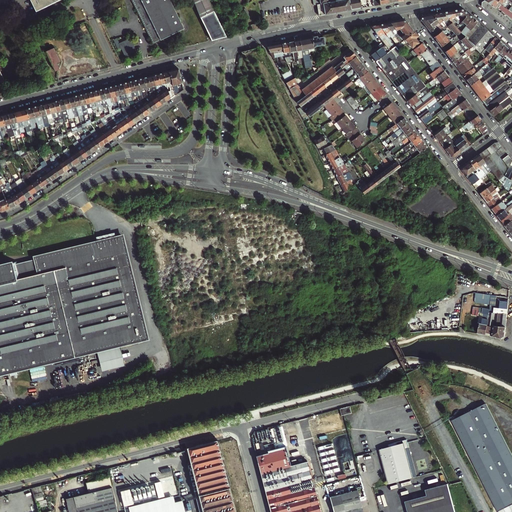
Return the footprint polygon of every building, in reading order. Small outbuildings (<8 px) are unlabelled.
[(30,0),(37,12),(59,0),(30,0)] [(170,0),(131,0),(152,43),(184,28),(174,5),(170,0)] [(208,0),(193,0),(200,17),(210,38),(212,40),(226,37),(208,0)] [(319,0),(320,0),(321,4),(323,3),(325,15),(361,8),(359,0),(319,0)] [(511,22),(495,9),(484,0),(482,2),(482,6),(511,31),(511,22)] [(485,0),(484,0),(495,9),(497,7),(511,18),(511,13),(495,0),(485,0)] [(511,2),(508,0),(495,0),(511,13),(511,6),(511,5),(511,2)] [(321,4),(317,4),(319,16),(325,15),(323,3),(321,4)] [(461,9),(450,11),(461,23),(468,14),(464,10),(461,9)] [(459,25),(461,23),(450,11),(443,12),(453,24),(456,28),(458,26),(457,25),(458,24),(459,25)] [(453,24),(443,12),(437,13),(448,27),(453,24)] [(448,27),(437,13),(432,14),(439,23),(440,24),(443,28),(445,30),(448,27)] [(435,25),(439,23),(432,14),(423,16),(421,20),(433,36),(439,31),(437,28),(437,27),(435,25)] [(468,14),(461,23),(459,25),(458,24),(457,25),(458,26),(456,28),(460,32),(472,17),(468,14)] [(472,17),(460,32),(464,37),(467,39),(480,24),(472,17)] [(403,20),(390,22),(404,40),(406,38),(415,32),(406,21),(403,20)] [(390,22),(385,23),(395,37),(398,35),(403,41),(404,40),(390,22)] [(379,24),(387,36),(389,35),(397,45),(399,44),(398,43),(399,42),(395,37),(385,23),(379,24)] [(371,26),(385,44),(390,40),(387,36),(379,24),(371,26)] [(480,24),(467,39),(473,46),(477,50),(480,54),(486,47),(488,45),(495,37),(480,24)] [(453,38),(456,35),(460,32),(456,28),(452,31),(454,33),(451,36),(453,38)] [(438,42),(449,33),(448,32),(446,29),(445,30),(442,31),(434,37),(438,42)] [(418,36),(415,32),(406,38),(408,41),(412,47),(414,49),(423,43),(420,40),(418,42),(415,38),(418,36)] [(445,52),(453,45),(460,40),(464,37),(460,32),(456,35),(453,38),(449,40),(441,47),(445,52)] [(451,36),(449,33),(438,42),(441,47),(449,40),(453,38),(451,36)] [(317,38),(317,36),(312,37),(314,47),(325,44),(324,41),(325,40),(325,37),(323,37),(317,38)] [(299,40),(303,57),(304,61),(305,68),(312,67),(309,52),(315,50),(314,47),(312,37),(299,40)] [(464,37),(460,40),(467,48),(465,50),(466,51),(473,46),(467,39),(464,37)] [(495,37),(488,45),(491,47),(489,49),(482,57),(484,59),(500,41),(495,37)] [(404,40),(405,42),(410,49),(412,47),(408,41),(406,38),(404,40)] [(125,57),(136,52),(129,39),(119,44),(116,39),(113,40),(117,49),(121,47),(125,57)] [(294,41),(298,59),(303,57),(299,40),(294,41)] [(371,55),(376,62),(395,46),(390,40),(385,44),(371,55)] [(403,41),(399,44),(397,45),(395,46),(397,49),(405,42),(404,40),(403,41)] [(288,42),(292,58),(294,58),(294,61),(296,61),(297,64),(299,64),(298,59),(294,41),(288,42)] [(500,41),(484,59),(488,63),(489,64),(490,62),(488,60),(495,52),(497,54),(505,45),(500,41)] [(292,63),(292,58),(288,42),(282,43),(285,59),(286,62),(287,63),(290,62),(290,63),(292,63)] [(283,64),(286,62),(285,59),(282,43),(266,46),(273,57),(279,54),(281,60),(283,64)] [(418,56),(420,54),(427,49),(423,43),(414,49),(414,50),(418,56)] [(505,45),(497,54),(496,54),(499,56),(495,61),(496,62),(495,63),(496,64),(503,57),(509,49),(505,45)] [(395,46),(376,62),(381,68),(401,53),(397,49),(395,46)] [(449,57),(458,51),(457,50),(454,47),(446,53),(449,57)] [(62,62),(55,48),(46,52),(55,70),(59,68),(62,62)] [(424,58),(430,66),(431,65),(437,61),(427,49),(420,54),(424,59),(424,58)] [(511,51),(509,49),(503,57),(507,60),(505,62),(511,67),(511,65),(511,51)] [(297,102),(304,97),(310,92),(316,87),(323,82),(329,78),(335,73),(341,68),(356,56),(352,51),(343,57),(346,60),(336,68),(333,65),(302,90),(297,83),(297,84),(296,78),(294,78),(286,83),(297,102)] [(459,52),(458,51),(449,57),(452,61),(461,55),(459,52)] [(465,52),(461,55),(452,61),(456,66),(467,58),(468,57),(465,52)] [(401,53),(381,68),(386,75),(406,59),(404,57),(401,53)] [(27,71),(19,56),(13,59),(20,74),(27,71)] [(360,61),(356,56),(341,68),(345,73),(352,67),(360,61)] [(319,70),(331,61),(328,57),(322,62),(323,63),(318,67),(319,70)] [(463,75),(473,67),(474,66),(467,58),(456,66),(463,75)] [(408,63),(406,59),(386,75),(397,88),(416,72),(408,63)] [(435,70),(441,66),(437,61),(431,65),(435,70)] [(361,62),(353,68),(346,74),(347,75),(348,76),(349,78),(364,67),(361,62)] [(444,71),(441,66),(435,70),(433,72),(430,74),(432,77),(433,77),(434,79),(444,71)] [(479,79),(483,76),(488,72),(486,69),(484,66),(476,72),(466,80),(471,85),(479,79)] [(364,67),(349,78),(353,83),(359,78),(368,71),(364,67)] [(463,75),(466,80),(476,72),(473,67),(463,75)] [(345,73),(341,68),(335,73),(338,78),(345,73)] [(483,101),(494,91),(506,83),(506,82),(501,78),(493,68),(488,72),(483,76),(485,80),(482,83),(479,79),(471,85),(483,101)] [(184,90),(178,69),(169,71),(175,93),(177,92),(178,94),(184,90)] [(286,83),(294,78),(292,73),(290,70),(282,74),(286,83)] [(167,87),(168,89),(170,99),(178,94),(177,92),(175,93),(169,71),(164,72),(167,87)] [(359,78),(366,85),(374,79),(368,71),(359,78)] [(444,71),(434,79),(429,83),(431,85),(435,83),(436,84),(439,82),(439,83),(448,76),(444,71)] [(164,72),(158,74),(161,85),(162,84),(163,87),(161,88),(162,88),(162,90),(167,87),(164,72)] [(418,75),(416,72),(397,88),(402,94),(421,79),(418,75)] [(332,82),(338,78),(335,73),(329,78),(332,82)] [(157,89),(153,75),(148,77),(152,90),(157,89)] [(152,90),(148,77),(143,78),(146,91),(147,94),(148,96),(149,96),(153,94),(152,92),(151,92),(149,91),(152,90)] [(435,96),(434,97),(438,102),(457,87),(449,77),(443,81),(447,86),(444,89),(446,92),(444,92),(437,98),(437,97),(436,97),(435,96)] [(143,78),(138,79),(142,92),(146,91),(143,78)] [(332,82),(329,78),(323,82),(326,87),(332,82)] [(353,83),(349,78),(343,83),(347,87),(353,83)] [(138,79),(133,80),(137,96),(140,95),(141,97),(138,99),(139,101),(140,100),(143,98),(143,97),(142,92),(138,79)] [(372,93),(380,87),(374,79),(366,85),(363,87),(369,95),(372,93)] [(422,80),(421,79),(402,94),(407,101),(426,86),(422,80)] [(133,80),(128,82),(132,97),(137,96),(133,80)] [(132,97),(128,82),(123,83),(127,99),(132,97)] [(326,87),(323,82),(316,87),(320,92),(326,87)] [(123,83),(118,84),(122,100),(127,99),(123,83)] [(347,87),(343,83),(337,88),(341,92),(347,87)] [(506,83),(494,91),(483,101),(486,106),(506,91),(510,88),(510,87),(506,83)] [(122,100),(118,84),(113,86),(116,97),(117,101),(118,104),(123,102),(122,100)] [(411,106),(424,97),(421,93),(428,88),(427,87),(426,86),(407,101),(411,106)] [(112,103),(108,87),(103,88),(108,104),(108,106),(111,106),(111,103),(112,103)] [(320,92),(316,87),(310,92),(313,97),(320,92)] [(386,94),(380,87),(372,93),(377,100),(386,94)] [(461,93),(457,87),(438,102),(441,105),(442,107),(445,105),(442,102),(450,96),(452,100),(461,93)] [(108,104),(103,88),(98,90),(103,107),(103,108),(106,107),(105,105),(108,104)] [(341,92),(337,88),(331,93),(334,97),(336,96),(339,93),(341,92)] [(168,89),(161,94),(166,102),(170,99),(168,89)] [(98,90),(93,91),(98,109),(101,109),(101,107),(103,107),(98,90)] [(98,109),(93,91),(88,92),(92,108),(93,111),(94,112),(97,112),(96,110),(98,109)] [(166,102),(161,94),(159,91),(157,92),(159,95),(156,97),(162,105),(166,102)] [(431,93),(430,91),(428,93),(424,97),(411,106),(419,116),(438,102),(434,97),(431,94),(431,93)] [(494,116),(511,101),(511,98),(506,91),(486,106),(494,116)] [(88,92),(83,94),(88,109),(89,113),(92,112),(92,111),(91,108),(92,108),(88,92)] [(308,102),(313,97),(310,92),(304,97),(308,102)] [(153,94),(149,96),(158,108),(162,105),(156,97),(154,93),(153,94)] [(334,97),(331,93),(325,98),(328,102),(332,99),(333,98),(334,97)] [(369,95),(375,102),(377,100),(372,93),(369,95)] [(461,93),(452,100),(445,105),(442,107),(443,109),(447,113),(466,99),(461,93)] [(83,94),(78,95),(84,115),(87,114),(86,109),(88,109),(83,94)] [(78,95),(73,96),(78,112),(79,116),(84,115),(78,95)] [(78,112),(73,96),(69,97),(74,118),(78,117),(76,112),(78,112)] [(146,100),(154,111),(158,108),(149,96),(148,96),(145,98),(146,100)] [(69,97),(64,99),(68,114),(69,119),(74,118),(69,97)] [(301,107),(308,102),(304,97),(297,102),(300,106),(301,107)] [(149,113),(154,111),(146,100),(144,102),(143,101),(146,100),(145,98),(143,98),(140,100),(149,113)] [(328,102),(325,98),(319,102),(322,107),(324,106),(328,102)] [(68,114),(64,99),(59,100),(64,120),(69,119),(68,114)] [(331,117),(334,120),(336,118),(341,114),(343,113),(340,110),(341,110),(332,99),(328,102),(324,106),(332,116),(331,117)] [(458,113),(463,109),(468,116),(475,111),(466,99),(447,113),(449,116),(450,116),(456,111),(458,113)] [(64,120),(59,100),(54,101),(59,122),(64,121),(64,120)] [(139,101),(135,102),(145,116),(149,113),(140,100),(139,101)] [(54,101),(49,103),(53,119),(54,123),(59,122),(54,101)] [(129,105),(128,105),(139,121),(145,116),(135,102),(134,103),(129,105)] [(322,107),(319,102),(306,113),(309,117),(322,107)] [(384,109),(390,116),(398,110),(392,102),(384,109)] [(441,105),(438,102),(419,116),(425,123),(432,117),(430,114),(431,113),(441,105)] [(49,103),(44,104),(48,120),(49,123),(52,122),(51,120),(53,119),(49,103)] [(48,120),(44,104),(39,105),(43,121),(44,124),(46,124),(46,121),(48,120)] [(43,121),(39,105),(33,107),(37,122),(37,124),(38,124),(39,128),(42,127),(40,121),(43,121)] [(124,107),(124,108),(135,124),(139,121),(128,105),(124,107)] [(37,122),(33,107),(27,108),(31,124),(33,132),(37,131),(34,123),(37,122)] [(31,124),(27,108),(21,110),(25,126),(25,127),(26,127),(27,132),(31,132),(29,124),(31,124)] [(135,124),(124,108),(119,110),(120,112),(123,111),(125,114),(123,116),(130,127),(135,124)] [(448,115),(443,109),(437,114),(442,120),(448,115)] [(21,110),(15,112),(19,127),(19,129),(21,132),(24,131),(22,126),(25,126),(21,110)] [(398,110),(390,116),(396,124),(404,118),(398,110)] [(470,121),(478,115),(475,111),(468,116),(467,117),(470,121)] [(19,127),(15,112),(9,113),(12,128),(13,130),(15,135),(18,135),(17,128),(19,127)] [(109,114),(111,116),(114,122),(122,132),(126,129),(119,119),(117,120),(113,115),(115,114),(114,112),(110,114),(109,114)] [(9,113),(2,115),(6,130),(7,132),(9,137),(12,136),(10,129),(12,128),(9,113)] [(345,116),(343,113),(341,114),(336,118),(338,121),(337,122),(342,129),(351,122),(346,115),(345,116)] [(479,127),(479,128),(485,124),(478,115),(470,121),(459,129),(461,131),(467,127),(469,130),(476,125),(478,128),(479,127)] [(101,121),(106,128),(113,138),(118,135),(110,124),(106,118),(105,116),(101,118),(100,119),(101,121)] [(130,127),(123,116),(119,119),(126,129),(130,127)] [(396,132),(408,122),(404,118),(396,124),(389,130),(391,132),(395,130),(396,132)] [(122,132),(114,122),(110,124),(118,135),(122,132)] [(356,128),(351,122),(342,129),(347,135),(349,134),(351,137),(358,132),(355,129),(356,128)] [(395,140),(411,127),(408,122),(396,132),(392,135),(395,140)] [(487,127),(485,124),(479,128),(479,129),(484,135),(488,132),(487,127)] [(439,141),(448,134),(451,132),(446,126),(434,135),(439,141)] [(415,131),(411,127),(395,140),(392,142),(396,146),(399,144),(415,131)] [(113,138),(106,128),(102,130),(109,141),(113,138)] [(109,141),(102,130),(101,129),(97,132),(105,144),(109,141)] [(91,133),(101,147),(105,144),(97,132),(95,130),(91,133)] [(418,136),(415,131),(399,144),(401,147),(404,144),(406,146),(418,136)] [(366,141),(360,134),(360,135),(358,132),(351,137),(353,140),(352,141),(357,148),(366,141)] [(81,136),(83,139),(92,153),(97,150),(87,136),(85,133),(81,136)] [(87,136),(97,150),(101,147),(91,133),(87,136)] [(453,141),(461,152),(471,144),(463,133),(453,141)] [(453,141),(448,134),(439,141),(451,157),(454,157),(461,152),(453,141)] [(317,148),(321,146),(323,145),(326,143),(328,147),(332,145),(325,136),(314,141),(317,148)] [(409,151),(422,140),(418,136),(406,146),(403,148),(406,153),(409,151)] [(79,142),(79,143),(88,156),(92,153),(83,139),(79,142)] [(73,143),(75,146),(84,159),(88,156),(79,143),(79,142),(77,140),(73,143)] [(426,145),(422,140),(409,151),(413,155),(418,151),(426,145)] [(335,150),(332,145),(328,147),(326,143),(323,145),(324,147),(325,149),(327,149),(329,154),(331,152),(335,150)] [(72,150),(70,152),(78,163),(84,159),(75,146),(71,149),(72,150)] [(78,163),(70,152),(69,150),(68,149),(64,152),(73,166),(78,163)] [(326,155),(325,155),(329,163),(335,160),(338,159),(340,158),(337,153),(335,150),(331,152),(329,154),(326,155)] [(392,157),(393,156),(389,151),(389,150),(386,153),(388,155),(387,156),(392,162),(394,160),(392,157)] [(62,156),(61,157),(69,169),(73,166),(64,152),(61,154),(62,156)] [(54,156),(55,157),(65,172),(69,169),(61,157),(58,153),(54,156)] [(379,155),(383,160),(387,166),(390,164),(381,153),(379,155)] [(493,173),(491,170),(489,168),(487,165),(485,162),(483,160),(479,154),(474,158),(486,174),(488,172),(490,175),(493,173)] [(51,160),(61,175),(65,172),(55,157),(51,160)] [(340,158),(338,159),(335,160),(329,163),(333,170),(339,167),(344,165),(340,158)] [(486,174),(474,158),(469,162),(477,171),(481,178),(486,174)] [(50,160),(46,163),(57,178),(61,175),(51,160),(50,160)] [(45,161),(41,164),(42,166),(52,180),(57,178),(46,163),(45,161)] [(472,175),(477,171),(469,162),(465,165),(472,175)] [(396,171),(401,167),(397,163),(392,166),(392,167),(396,171)] [(344,165),(339,167),(333,170),(337,178),(343,175),(343,176),(346,174),(349,173),(347,170),(344,165)] [(372,177),(375,175),(367,165),(364,167),(372,177)] [(468,178),(472,175),(465,165),(462,167),(461,170),(468,178)] [(38,169),(48,183),(52,180),(42,166),(38,169)] [(396,171),(392,167),(386,171),(386,172),(389,176),(396,171)] [(508,189),(511,181),(511,168),(506,177),(505,176),(504,177),(501,183),(504,187),(505,188),(505,189),(508,191),(508,189)] [(38,169),(32,173),(33,175),(42,188),(48,183),(38,169)] [(468,178),(473,184),(481,178),(477,171),(472,175),(468,178)] [(33,175),(32,173),(31,172),(28,174),(30,176),(29,177),(30,178),(28,180),(29,180),(32,185),(37,191),(42,188),(33,175)] [(384,181),(389,176),(386,172),(380,176),(384,181)] [(343,175),(337,178),(341,186),(347,183),(351,180),(352,179),(353,178),(349,173),(346,174),(343,176),(343,175)] [(23,189),(21,190),(26,198),(31,195),(23,183),(21,178),(19,174),(17,175),(19,179),(17,181),(20,185),(23,189)] [(29,180),(28,180),(28,179),(26,175),(25,174),(22,176),(21,176),(22,178),(21,178),(23,183),(31,195),(37,191),(32,185),(29,180)] [(378,185),(384,181),(380,176),(375,180),(374,181),(378,185)] [(476,188),(484,182),(481,178),(473,184),(476,188)] [(351,180),(347,183),(341,186),(345,192),(353,185),(351,180)] [(378,185),(374,181),(368,186),(372,190),(378,185)] [(483,198),(497,187),(494,186),(492,183),(486,187),(487,188),(480,193),(483,198)] [(7,188),(8,190),(16,205),(21,202),(13,190),(12,188),(10,186),(9,187),(7,187),(7,188)] [(26,198),(21,190),(18,186),(13,190),(21,202),(26,198)] [(372,190),(368,186),(361,191),(365,196),(372,190)] [(487,202),(495,195),(498,193),(497,191),(499,190),(497,187),(483,198),(487,202)] [(8,198),(6,199),(10,208),(16,206),(16,205),(8,190),(6,191),(7,192),(5,193),(8,198)] [(498,198),(495,195),(487,202),(491,209),(502,201),(511,194),(509,191),(501,198),(501,199),(499,200),(498,198)] [(6,199),(5,197),(0,198),(0,210),(2,211),(10,208),(6,199)] [(511,199),(505,205),(502,201),(491,209),(497,215),(511,203),(511,199)] [(500,220),(508,214),(506,212),(511,207),(511,203),(497,215),(500,220)] [(511,221),(511,220),(511,215),(510,213),(508,214),(500,220),(505,225),(511,221)] [(18,261),(0,265),(0,374),(97,351),(117,346),(146,339),(122,236),(30,258),(31,261),(19,264),(18,261)] [(475,303),(490,305),(491,295),(476,293),(475,303)] [(495,307),(494,313),(490,313),(488,325),(506,327),(509,302),(500,301),(500,308),(495,307)] [(480,324),(478,334),(486,335),(488,325),(490,313),(479,311),(478,316),(480,316),(480,313),(483,313),(482,324),(480,324)] [(505,337),(506,327),(488,325),(486,335),(502,339),(505,337)] [(117,346),(97,351),(102,372),(122,367),(117,346)] [(496,511),(511,503),(511,458),(485,405),(452,421),(496,511)] [(349,406),(340,408),(342,415),(344,415),(351,413),(349,406)] [(230,487),(217,440),(188,448),(200,495),(230,487)] [(389,447),(380,449),(389,484),(415,478),(414,475),(412,475),(410,466),(412,466),(411,463),(409,464),(408,459),(410,459),(409,456),(408,456),(406,449),(409,448),(408,443),(407,440),(403,441),(403,443),(398,445),(397,442),(388,445),(389,447)] [(269,453),(256,456),(271,511),(321,511),(308,461),(291,465),(286,446),(268,450),(269,453)] [(414,475),(415,478),(417,477),(409,448),(406,449),(408,456),(409,456),(410,459),(408,459),(409,464),(411,463),(412,466),(410,466),(412,475),(414,475)] [(116,511),(107,477),(83,484),(86,494),(63,500),(66,511),(116,511)] [(455,511),(448,484),(426,489),(428,496),(405,502),(408,511),(455,511)] [(33,487),(35,499),(44,497),(42,485),(33,487)] [(236,511),(230,487),(200,495),(203,511),(236,511)] [(363,511),(358,490),(330,497),(334,511),(363,511)] [(185,511),(183,499),(176,501),(174,496),(127,508),(128,511),(185,511)]
